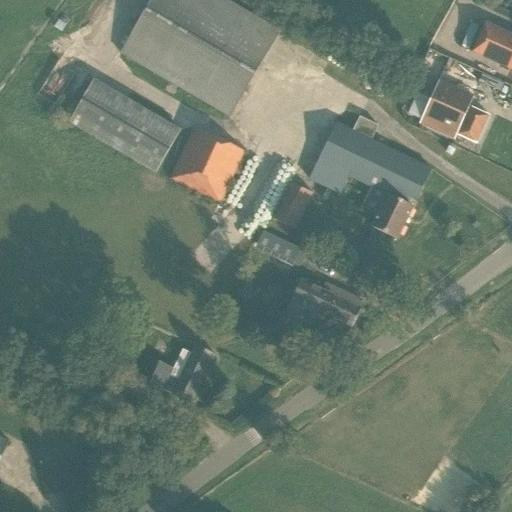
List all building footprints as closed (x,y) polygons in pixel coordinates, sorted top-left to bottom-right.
[(225,0),(152,0),(120,54),(229,118),(280,32),(225,0)] [(511,35),(486,24),(473,53),(511,70),(511,35)] [(21,74),(30,81),(44,61),(34,55),(21,74)] [(420,124),(455,140),(457,135),(477,144),(489,117),(469,108),(474,98),(472,97),(479,83),(432,61),(425,76),(440,82),(420,124)] [(16,103),(25,85),(15,80),(6,98),(16,103)] [(93,81),(69,123),(156,174),(180,131),(93,81)] [(407,204),(410,198),(416,202),(431,170),(372,141),(379,127),(360,118),(353,132),(338,125),(311,180),(341,195),(350,178),(388,196),(372,228),(397,240),(413,207),(407,204)] [(194,129),(170,180),(220,204),(244,152),(194,129)] [(274,160),(250,194),(272,209),(296,176),(274,160)] [(291,183),(273,220),(295,231),(313,194),(291,183)] [(271,265),(293,275),(303,252),(282,242),(271,265)] [(353,328),(362,310),(359,308),(362,301),(326,284),(323,292),(303,282),(294,300),(300,303),(293,318),(312,327),(319,312),(353,328)] [(163,393),(164,391),(192,405),(215,356),(196,346),(192,355),(183,350),(174,370),(148,357),(137,381),(163,393)] [(112,353),(100,348),(95,359),(107,365),(112,353)] [(101,386),(96,397),(112,405),(117,394),(101,386)] [(0,414),(6,419),(22,400),(13,392),(0,408),(0,414)] [(70,449),(84,419),(62,409),(48,439),(70,449)] [(24,426),(32,434),(45,423),(37,415),(24,426)] [(0,463),(10,443),(0,437),(0,463)]
